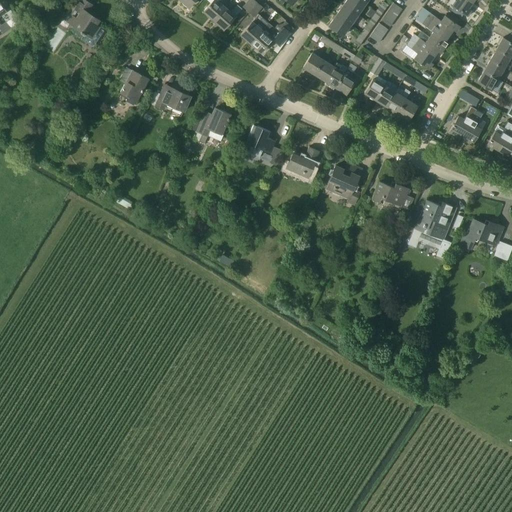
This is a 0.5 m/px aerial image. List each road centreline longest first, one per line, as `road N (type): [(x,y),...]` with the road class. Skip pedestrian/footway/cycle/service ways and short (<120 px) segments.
road 1 (residential): [(410,158),(505,0)]
road 2 (residential): [(262,98),(165,45),(132,6)]
road 3 (residential): [(410,158),(262,98)]
